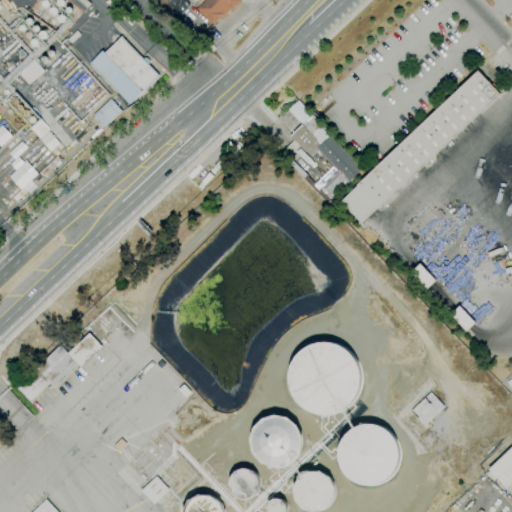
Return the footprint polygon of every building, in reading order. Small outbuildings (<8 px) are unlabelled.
[(240,0),(241,1),(232,10),(231,8),(223,17),(222,15),(212,25),(196,9),(205,0),(240,0)] [(129,104),(89,63),(102,51),(104,53),(121,37),(159,75),(129,104)] [(362,224),(340,202),(357,186),(356,186),(478,71),(499,94),(362,224)] [(104,127),(93,115),(110,98),(122,110),(104,127)] [(301,123),(289,137),(309,155),(329,132),(295,101),(286,111),(301,123)] [(40,138),(32,129),(41,120),(49,129),(40,138)] [(329,200),(324,195),(325,194),(307,176),(304,179),(295,171),(299,168),(293,162),(304,151),(290,137),(291,136),(289,134),(299,124),(315,140),(324,131),(329,136),(330,135),(362,168),(348,182),(334,196),(334,195),(329,200)] [(14,159),(9,153),(21,142),(26,148),(14,159)] [(42,177),(38,173),(57,156),(60,160),(42,177)] [(23,193),(40,177),(24,161),(7,177),(23,193)] [(16,201),(13,198),(31,181),(34,184),(16,201)] [(427,290),(411,273),(420,264),(436,281),(427,290)] [(466,332),(450,315),(459,306),(476,323),(466,332)] [(30,402),(16,387),(61,345),(68,353),(89,333),(103,348),(81,368),(79,365),(55,387),(50,383),(30,402)] [(321,413),(308,409),(298,401),(292,390),(290,377),(293,364),(300,353),(311,346),(324,343),(337,344),(348,351),(356,361),(361,373),(360,386),(355,398),(346,407),(334,413),(321,413)] [(424,426),(410,411),(431,392),(444,407),(424,426)] [(283,468),(271,467),(261,462),(254,453),(252,441),(254,430),(262,421),(273,416),(284,417),(295,422),(302,431),(304,443),(301,454),(293,463),(283,468)] [(364,485),(353,480),(345,472),(340,461),(340,449),(344,438),(352,430),(363,425),(375,425),(386,429),(395,437),(400,448),(400,460),(395,471),(387,480),(376,484),(364,485)] [(511,484),(507,489),(489,469),(511,447),(511,484)] [(245,499),(236,496),(231,490),(230,481),(234,473),(241,469),(249,469),(257,474),(260,482),(259,490),(253,496),(245,499)] [(313,511),(303,508),(297,500),(295,490),(298,480),(306,474),(316,472),(326,475),(332,483),(334,493),(331,503),(323,509),(313,511)] [(154,505),(141,491),(156,476),(169,490),(154,505)] [(185,511),(189,504),(197,498),(207,496),(217,500),(223,508),(223,511),(185,511)] [(33,511),(47,499),(58,511),(33,511)] [(268,511),(268,507),(271,501),(278,499),(284,501),(288,507),(287,511),(268,511)]
